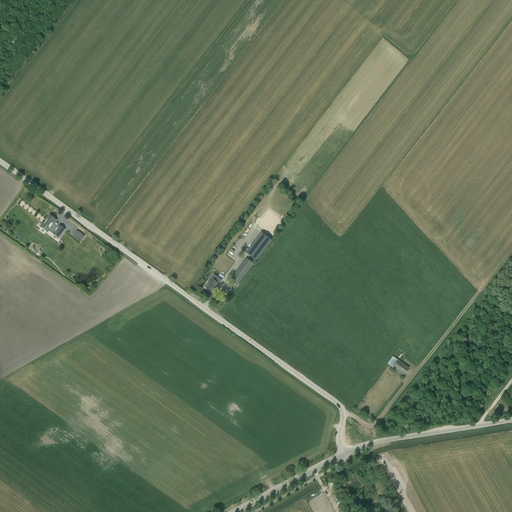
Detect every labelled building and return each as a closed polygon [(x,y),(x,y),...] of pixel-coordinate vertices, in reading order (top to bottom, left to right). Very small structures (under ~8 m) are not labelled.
[(55,220),(50,216),(40,228),(46,232),(55,220)] [(64,230),(59,226),(52,234),(58,238),(64,230)] [(80,243),(85,237),(77,230),(72,237),(80,243)] [(261,233),(246,253),(256,261),(271,241),(261,233)] [(230,279),(238,284),(253,264),(246,258),(230,279)] [(218,285),(221,281),(213,275),(205,287),(211,292),(217,284),(218,285)] [(409,368),(398,360),(393,368),(403,375),(409,368)] [(336,493),(332,496),(336,503),(340,500),(336,493)]
